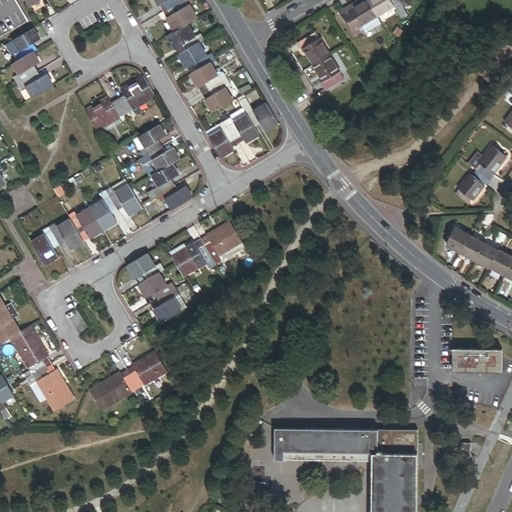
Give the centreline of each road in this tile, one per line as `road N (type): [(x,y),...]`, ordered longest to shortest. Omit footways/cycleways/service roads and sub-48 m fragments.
road 1 (residential): [(309,142),(415,261),(511,322)]
road 2 (residential): [(227,190),(138,40)]
road 3 (residential): [(92,271),(49,297),(82,356),(125,331)]
road 4 (residential): [(227,190),(92,271)]
road 5 (residential): [(246,38),(309,142)]
